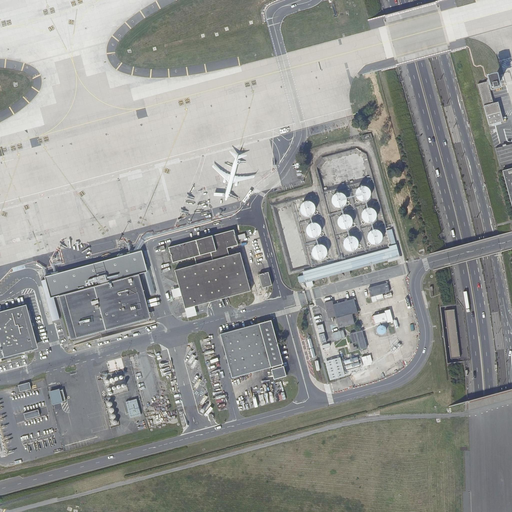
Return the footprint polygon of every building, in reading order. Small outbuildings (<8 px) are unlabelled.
[(498,103),(494,103),(489,85),(490,85),(492,91),(502,88),(498,74),(495,74),(492,74),(491,75),(488,77),(489,78),(489,80),(488,80),(488,81),(479,84),(489,126),(503,122),(498,103)] [(511,172),(503,175),(511,210),(511,172)] [(362,185),(359,185),(356,187),(354,189),(353,191),(353,194),(354,197),(355,199),(358,201),(360,201),(363,201),(365,200),(367,198),(369,195),(369,193),(368,190),(367,188),(365,186),(362,185)] [(337,192),(335,192),(332,194),(330,195),(329,198),(329,201),(330,203),(331,205),(334,207),(336,207),(339,207),(341,206),(343,204),(344,202),(345,199),(344,196),(342,194),(340,193),(337,192)] [(297,207),(297,210),(299,213),(301,215),(303,216),(306,216),(309,216),(311,214),(313,211),(313,209),(313,206),(312,204),(310,202),(307,200),(305,200),(302,201),(300,202),(298,205),(297,207)] [(368,207),(365,207),(363,208),(361,210),(359,213),(359,215),(360,218),(361,220),(364,222),(366,223),(369,223),(372,221),(373,219),(375,217),(375,215),(374,212),(373,209),(371,208),(368,207)] [(335,221),(335,224),(336,226),(338,228),(341,229),(344,229),(346,228),(348,227),(350,225),(351,222),(350,219),(349,217),(347,215),(345,214),(342,214),(339,214),(337,216),(336,218),(335,221)] [(139,251),(145,242),(148,239),(211,222),(210,219),(152,235),(152,233),(146,234),(141,238),(132,253),(139,251)] [(312,222),(309,222),(307,224),(305,226),(304,228),(303,231),(304,233),(306,236),(308,237),(311,238),(313,237),(316,236),(318,234),(319,232),(319,229),(318,227),(317,225),(315,223),(312,222)] [(200,238),(166,248),(171,263),(193,257),(195,264),(174,270),(177,283),(178,288),(170,290),(172,298),(181,296),(184,309),(186,318),(196,315),(194,306),(227,297),(250,291),(240,252),(228,255),(226,248),(237,245),(233,229),(204,237),(200,238)] [(374,229),(371,229),(369,230),(367,232),(365,234),(365,237),(366,240),(367,242),(370,244),(372,245),(374,244),(377,243),(379,242),(380,239),(381,236),(380,234),(379,231),(376,230),(374,229)] [(390,229),(385,230),(388,244),(394,243),(390,229)] [(349,236),(347,236),(344,237),(342,239),(341,241),(341,244),(341,247),(343,249),(345,251),(348,251),(350,251),(353,250),(355,248),(356,246),(356,243),(356,240),(354,238),(352,236),(349,236)] [(387,248),(300,272),(301,275),(296,277),(297,283),(303,281),(303,283),(340,273),(385,261),(386,262),(398,259),(394,244),(387,246),(387,248)] [(318,244),(315,244),(312,246),(310,247),(309,250),(309,253),(310,255),(311,258),(314,259),(316,260),(319,259),(321,258),(323,256),(324,254),(325,251),(324,249),(322,246),(320,245),(318,244)] [(53,299),(58,298),(62,312),(68,334),(70,340),(150,318),(138,275),(145,274),(147,273),(145,265),(141,250),(139,251),(132,253),(56,274),(44,277),(43,277),(44,281),(50,300),(53,299)] [(54,266),(61,264),(61,262),(51,264),(51,266),(53,272),(46,275),(44,268),(37,263),(36,266),(42,269),(44,277),(56,274),(54,266)] [(147,273),(145,274),(150,295),(154,294),(147,265),(145,265),(147,273)] [(268,272),(258,275),(261,288),(271,285),(268,272)] [(59,320),(53,299),(50,300),(44,281),(41,281),(53,322),(59,320)] [(385,283),(366,288),(369,297),(373,296),(374,301),(382,299),(390,296),(390,293),(381,295),(380,294),(388,292),(385,283)] [(330,300),(322,303),(326,319),(334,317),(337,328),(353,324),(350,314),(356,313),(352,299),(331,304),(330,300)] [(26,304),(0,311),(0,358),(38,349),(36,343),(30,321),(26,304)] [(383,313),(371,316),(373,325),(385,321),(383,313)] [(234,330),(220,334),(232,378),(272,367),(272,369),(271,369),(274,380),(278,379),(286,376),(284,366),(282,366),(281,365),(283,364),(279,348),(271,320),(269,320),(234,330)] [(360,330),(348,333),(351,344),(356,342),(358,350),(365,348),(360,330)] [(370,355),(361,357),(364,366),(373,364),(370,355)] [(340,357),(325,361),(330,380),(345,376),(340,357)]
